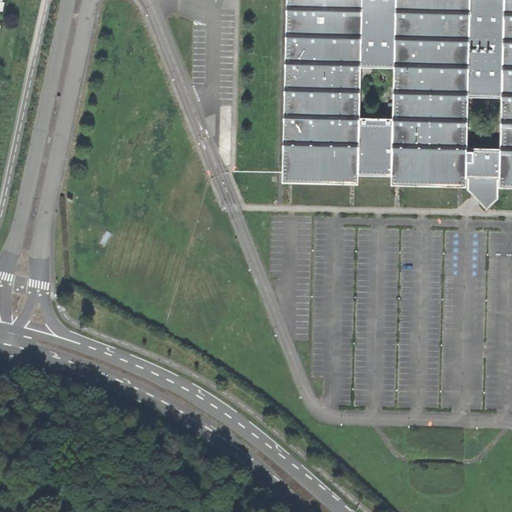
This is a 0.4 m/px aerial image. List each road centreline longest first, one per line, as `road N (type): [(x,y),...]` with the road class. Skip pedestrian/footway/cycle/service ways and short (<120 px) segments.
road 1 (tertiary): [(10,345),(78,364),(172,407),(308,511)]
road 2 (tertiary): [(341,511),(206,404),(80,347)]
road 3 (residential): [(36,286),(90,0)]
road 4 (residential): [(68,0),(22,213),(0,276)]
